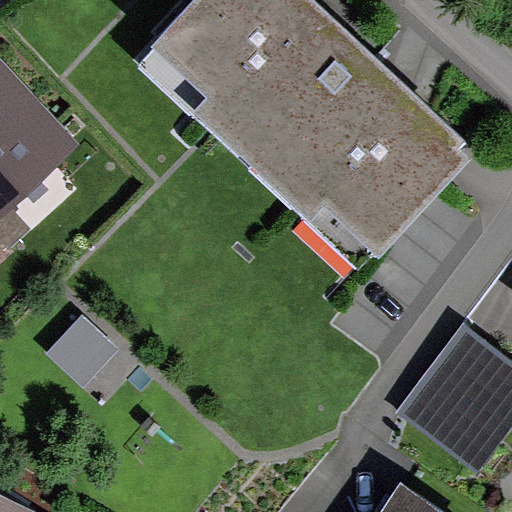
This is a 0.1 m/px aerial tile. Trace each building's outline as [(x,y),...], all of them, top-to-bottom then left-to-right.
[(465,147),(306,0),(214,0),(156,62),(363,255),(465,147)] [(0,165),(36,132),(0,92),(0,165)] [(86,382),(124,338),(87,306),(49,350),(86,382)] [(511,429),(511,370),(473,342),(408,430),(476,479),(511,429)] [(417,511),(393,498),(384,511),(417,511)]
